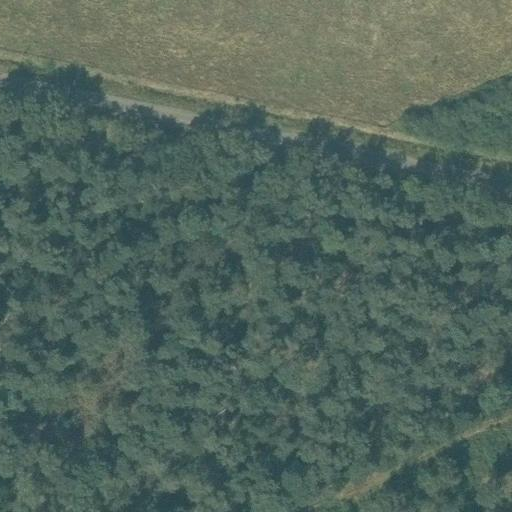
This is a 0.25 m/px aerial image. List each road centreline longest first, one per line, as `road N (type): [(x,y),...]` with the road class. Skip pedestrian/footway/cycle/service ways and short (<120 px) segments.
road 1 (unclassified): [(511,185),(0,80)]
road 2 (track): [(511,411),(306,511)]
